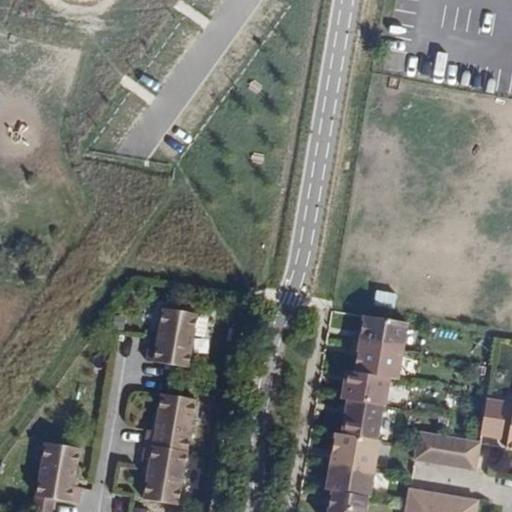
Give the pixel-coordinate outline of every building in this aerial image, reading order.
[(200,311),(164,306),(156,360),(192,365),(200,311)] [(407,323),(362,316),(360,329),(357,344),(402,352),(407,323)] [(354,329),(352,343),(357,344),(360,329),(354,329)] [(355,358),(352,372),(389,379),(397,380),(402,352),(357,344),(355,358)] [(344,371),(340,399),(346,400),(382,407),(384,407),(389,379),(352,372),(344,371)] [(200,399),(159,394),(153,444),(191,450),(200,399)] [(346,400),(340,435),(376,441),(382,407),(346,400)] [(418,433),(414,461),(427,463),(432,435),(418,433)] [(336,434),(330,462),(374,469),(379,442),(376,441),(340,435),(336,434)] [(432,435),(427,463),(440,465),(445,438),(432,435)] [(445,438),(440,465),(454,467),(458,440),(445,438)] [(472,443),(458,440),(454,467),(467,470),(472,443)] [(479,444),(472,443),(467,470),(475,471),(479,444)] [(86,450),(47,444),(38,494),(54,496),(77,501),(86,450)] [(191,450),(153,444),(145,497),(183,503),(191,450)] [(330,462),(325,490),(330,491),(366,497),(369,497),(374,469),(330,462)] [(404,511),(418,511),(422,492),(410,490),(404,511)] [(363,511),(366,497),(330,491),(329,497),(327,507),(326,511),(363,511)] [(422,492),(418,511),(432,511),(436,494),(422,492)] [(52,511),(54,496),(38,494),(35,511),(52,511)] [(432,511),(446,511),(449,497),(436,494),(432,511)] [(449,497),(446,511),(460,511),(463,499),(449,497)] [(460,511),(474,511),(477,501),(463,499),(460,511)]
